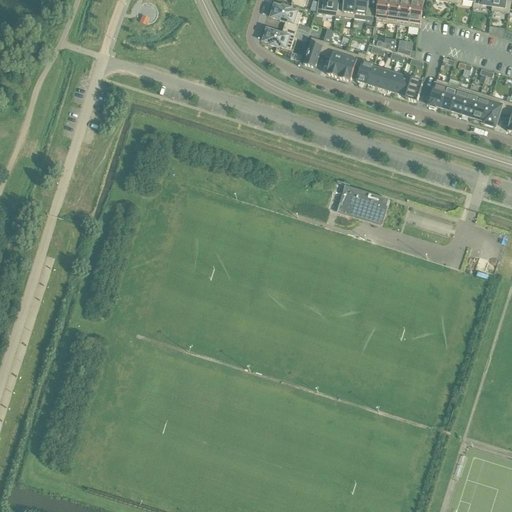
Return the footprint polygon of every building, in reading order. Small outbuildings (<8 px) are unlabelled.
[(292,0),(291,5),(304,9),(306,1),(306,0),(292,0)] [(319,2),(317,15),(324,16),(335,17),(336,17),(337,12),(338,4),(338,0),(325,0),(325,3),(319,2)] [(337,12),(336,17),(342,18),(354,20),(356,0),(344,0),(344,5),(338,4),(337,12)] [(356,0),(354,20),(366,22),(373,22),(374,16),(375,10),(368,9),(369,0),(356,0)] [(377,18),(376,23),(387,25),(390,0),(379,0),(378,10),(377,18)] [(397,0),(390,0),(387,25),(398,26),(401,1),(399,0),(398,0),(399,0),(397,0)] [(474,2),(473,9),(480,10),(481,6),(492,7),(493,0),(474,0),(475,2),(474,2)] [(492,7),(491,12),(503,14),(509,15),(511,2),(506,1),(506,0),(493,0),(492,7)] [(401,1),(398,26),(408,28),(412,2),(410,2),(410,1),(409,1),(409,2),(401,1)] [(412,2),(408,28),(420,29),(420,24),(423,4),(421,3),(420,3),(412,2)] [(272,16),(271,18),(286,23),(284,29),(296,33),(298,26),(302,14),(297,13),(291,11),(291,10),(282,7),(282,8),(275,6),(275,8),(274,8),(272,16)] [(264,41),(263,43),(270,45),(270,46),(278,49),(279,47),(286,50),(290,51),(294,39),(296,33),(284,29),(282,35),(267,30),(267,32),(264,40),(264,41)] [(310,43),(303,65),(315,69),(320,55),(326,57),(325,59),(326,59),(330,47),(330,44),(323,42),(311,39),(310,43)] [(330,47),(326,59),(331,61),(327,75),(339,79),(347,52),(336,49),(330,47)] [(347,52),(339,79),(350,83),(355,68),(361,70),(363,62),(364,63),(366,56),(359,53),(358,56),(347,52)] [(150,64),(179,73),(182,62),(154,54),(150,64)] [(358,77),(357,82),(368,86),(374,68),(374,66),(364,63),(363,62),(361,70),(358,77)] [(193,75),(194,67),(185,65),(183,73),(193,75)] [(374,68),(368,86),(377,89),(383,71),(374,68)] [(383,71),(377,89),(387,92),(393,74),(383,71)] [(132,92),(136,80),(117,74),(113,86),(132,92)] [(393,74),(387,92),(397,95),(403,77),(393,74)] [(403,77),(397,95),(406,98),(412,80),(403,77)] [(406,98),(406,100),(417,104),(423,84),(412,80),(406,98)] [(435,85),(429,106),(436,108),(436,107),(438,108),(438,109),(439,108),(440,109),(448,84),(437,81),(435,85)] [(440,109),(446,111),(446,110),(449,111),(449,112),(449,111),(451,112),(459,88),(448,84),(440,109)] [(451,112),(457,114),(460,115),(459,115),(460,116),(460,115),(462,116),(470,91),(459,88),(451,112)] [(163,91),(161,100),(173,102),(172,105),(185,108),(187,96),(163,91)] [(462,116),(467,117),(468,117),(471,118),(470,119),(471,119),(471,118),(473,119),(481,94),(470,91),(462,116)] [(473,119),(478,121),(481,122),(482,122),(484,122),(483,125),(492,98),(481,94),(473,119)] [(492,98),(483,125),(485,125),(493,128),(495,128),(500,114),(506,116),(510,103),(503,101),(492,98)] [(330,212),(359,221),(382,228),(390,202),(348,188),(349,186),(350,186),(337,182),(328,211),(330,212)] [(15,210),(22,191),(12,187),(5,206),(15,210)]
